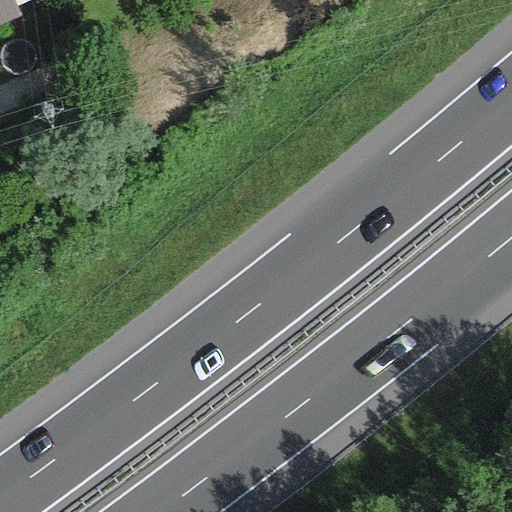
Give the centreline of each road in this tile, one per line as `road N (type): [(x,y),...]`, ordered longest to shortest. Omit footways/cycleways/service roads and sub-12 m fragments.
road 1 (motorway): [(511,96),(317,255),(0,492)]
road 2 (motorway): [(167,511),(511,244)]
